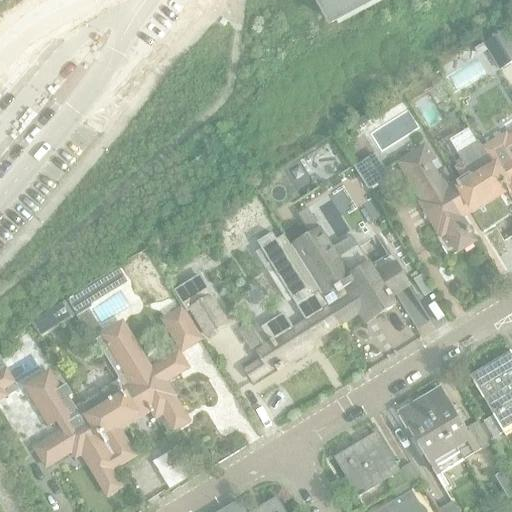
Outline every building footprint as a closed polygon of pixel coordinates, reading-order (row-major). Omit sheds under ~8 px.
[(374,0),(319,0),(331,23),(374,0)] [(511,65),(511,46),(505,35),(486,46),(501,72),(511,65)] [(485,45),(475,51),(478,57),(488,51),(485,45)] [(474,117),(468,120),(474,131),(479,128),(474,117)] [(464,192),(450,201),(457,212),(470,204),(473,210),(471,211),(484,232),(499,223),(511,214),(511,198),(504,185),(505,185),(494,166),(493,164),(492,165),(483,150),(484,149),(479,141),(457,154),(463,164),(457,168),(462,175),(456,179),(464,192)] [(484,149),(483,150),(492,165),(493,164),(494,166),(505,185),(504,185),(511,198),(511,144),(505,149),(503,145),(487,155),(484,149)] [(422,151),(400,164),(408,178),(412,176),(413,179),(411,183),(419,196),(424,196),(426,200),(421,204),(424,210),(429,207),(433,213),(431,220),(438,232),(438,231),(441,236),(446,233),(458,251),(463,248),(463,249),(472,244),(472,243),(475,241),(457,212),(450,201),(464,192),(456,179),(450,183),(445,175),(445,174),(442,169),(436,173),(430,164),(436,161),(429,150),(423,153),(422,151)] [(388,177),(375,156),(356,168),(369,189),(388,177)] [(301,235),(319,227),(311,208),(293,216),(301,235)] [(319,230),(291,248),(339,326),(359,313),(363,320),(366,323),(366,324),(367,324),(373,320),(395,306),(390,298),(392,297),(392,296),(395,295),(395,294),(407,287),(408,286),(410,285),(396,263),(375,276),(358,247),(338,260),(319,230)] [(332,330),(339,326),(291,248),(284,237),(276,242),(272,234),(257,243),(262,251),(257,254),(287,303),(294,298),(308,321),(294,330),(285,315),(264,329),(269,338),(264,342),(263,348),(256,352),(262,361),(269,372),(275,368),(277,372),(306,354),(305,352),(306,346),(332,330)] [(213,301),(215,300),(202,278),(178,292),(191,314),(193,313),(207,337),(227,324),(213,301)] [(80,289),(65,298),(76,316),(91,308),(90,305),(80,289)] [(120,294),(113,298),(111,293),(93,304),(101,319),(126,304),(120,294)] [(59,322),(72,313),(65,301),(31,322),(43,342),(63,329),(59,322)] [(202,340),(196,331),(184,311),(163,323),(181,353),(202,340)] [(164,381),(186,368),(177,354),(149,371),(121,323),(95,339),(118,377),(113,384),(124,402),(131,398),(128,393),(135,388),(144,406),(147,405),(152,412),(153,412),(155,414),(163,409),(173,427),(186,419),(172,397),(173,396),(164,381)] [(511,353),(511,352),(510,352),(511,354),(471,377),(470,376),(469,376),(498,424),(505,437),(511,432),(511,353)] [(103,443),(93,426),(80,405),(74,409),(67,397),(70,396),(63,385),(57,389),(47,372),(25,386),(49,426),(59,420),(65,430),(43,444),(44,445),(36,450),(46,466),(72,451),(77,453),(80,451),(83,455),(87,453),(92,461),(88,463),(106,493),(119,485),(109,468),(111,467),(113,461),(110,456),(111,455),(104,443),(103,443)] [(116,431),(138,418),(134,412),(144,406),(135,388),(128,393),(131,398),(124,402),(113,384),(100,391),(101,392),(80,405),(93,426),(103,443),(104,443),(111,455),(110,456),(113,461),(111,467),(115,464),(115,461),(118,462),(131,455),(132,452),(121,435),(119,436),(116,431)] [(471,441),(443,393),(424,405),(436,425),(447,443),(450,441),(456,450),(471,441)] [(447,443),(436,425),(424,405),(402,418),(433,470),(459,455),(456,450),(450,441),(447,443)] [(399,471),(377,434),(334,459),(358,498),(375,488),(374,486),(386,479),(394,492),(410,483),(413,487),(421,481),(411,464),(399,471)] [(511,497),(511,478),(507,470),(496,477),(509,499),(511,497)] [(423,511),(412,492),(398,500),(378,511),(423,511)] [(284,511),(277,499),(254,511),(244,511),(239,502),(221,511),(284,511)] [(458,511),(452,502),(439,510),(439,511),(458,511)] [(511,511),(511,503),(497,511),(511,511)]
